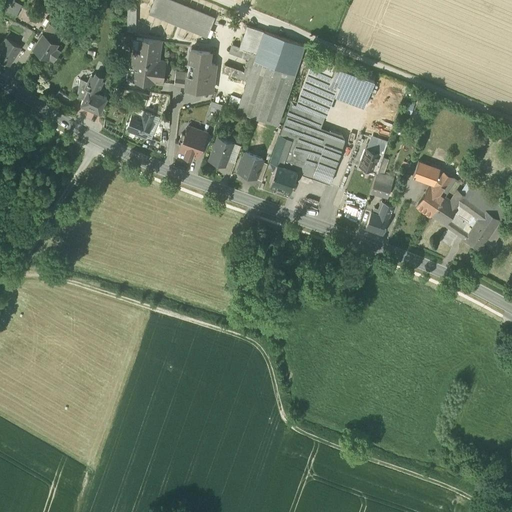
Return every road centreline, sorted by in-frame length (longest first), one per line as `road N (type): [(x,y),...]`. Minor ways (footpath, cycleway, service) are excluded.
road 1 (secondary): [(0,80),(100,142),(388,250),(511,307)]
road 2 (unclassified): [(219,0),(511,120)]
road 3 (track): [(0,294),(100,142)]
